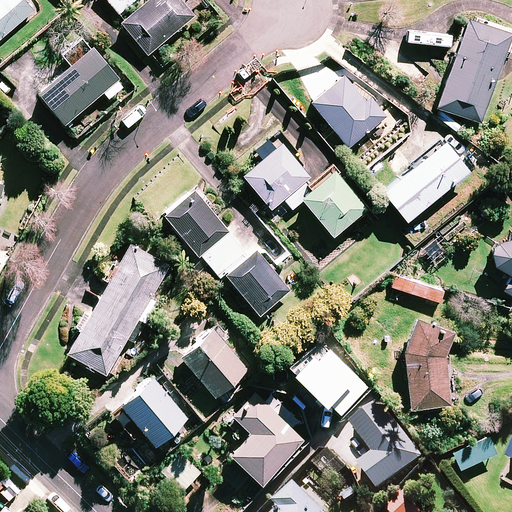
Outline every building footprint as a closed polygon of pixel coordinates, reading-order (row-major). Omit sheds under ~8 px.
[(0,0),(0,39),(33,9),(25,0),(0,0)] [(134,0),(107,0),(119,14),(134,0)] [(193,15),(180,0),(144,0),(119,21),(147,54),(193,15)] [(510,33),(466,18),(435,106),(479,121),(510,33)] [(118,78),(91,46),(38,92),(65,123),(118,78)] [(279,126),(262,105),(245,118),(253,128),(239,139),(249,151),(279,126)] [(467,169),(443,139),(384,186),(375,176),(372,178),(406,219),(467,169)] [(309,176),(281,142),(242,174),(271,208),(309,176)] [(367,206),(332,164),(287,202),(292,208),(302,199),(332,235),(367,206)] [(193,188),(161,216),(196,257),(199,255),(219,278),(224,273),(260,315),(289,289),(253,247),(247,252),(193,188)] [(510,273),(501,287),(511,293),(511,234),(509,232),(508,235),(505,235),(502,236),(500,237),(498,238),(496,239),(494,241),(492,243),(491,246),(490,248),(489,250),(489,253),(489,256),(490,258),(491,260),(492,263),(510,273)] [(170,264),(130,241),(66,351),(106,374),(127,338),(135,342),(157,303),(150,299),(170,264)] [(442,288),(392,276),(389,289),(439,301),(442,288)] [(452,332),(418,318),(404,349),(408,406),(446,404),(445,351),(452,332)] [(178,353),(221,404),(232,394),(226,386),(246,369),(210,326),(178,353)] [(365,388),(318,338),(288,366),(322,403),(325,399),(338,413),(365,388)] [(187,417),(148,373),(108,408),(130,434),(139,427),(155,445),(187,417)] [(303,440),(255,391),(232,414),(250,432),(230,453),(260,483),(303,440)] [(422,457),(378,403),(350,425),(374,455),(360,467),(379,491),(422,457)] [(199,474),(180,454),(162,471),(181,491),(199,474)] [(323,511),(296,486),(277,506),(282,511),(281,511),(323,511)] [(419,511),(402,495),(384,511),(419,511)]
